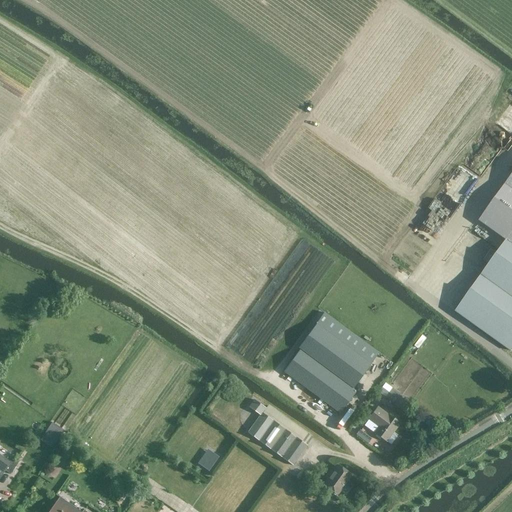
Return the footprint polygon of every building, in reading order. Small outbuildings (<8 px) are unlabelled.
[(511,347),(511,174),(479,220),(506,239),(454,310),(510,350),(511,347)] [(356,391),(352,389),(378,353),(324,313),(298,348),(300,349),(283,372),(340,413),(356,391)] [(392,388),(385,397),(400,408),(407,399),(392,388)] [(307,446),(306,445),(313,437),(268,405),(266,408),(254,399),(249,407),(260,415),(247,432),(293,466),(307,446)] [(377,408),(369,419),(378,426),(374,433),(386,441),(399,423),(387,414),(387,415),(377,408)] [(247,511),(278,470),(236,440),(204,417),(176,456),(207,479),(183,511),(247,511)] [(41,439),(53,446),(64,428),(52,420),(41,439)] [(369,441),(372,436),(359,429),(356,435),(369,441)] [(11,459),(7,466),(0,461),(0,477),(5,471),(10,474),(17,464),(11,459)] [(351,475),(338,466),(324,485),(337,494),(351,475)] [(86,511),(83,509),(81,511),(72,511),(56,501),(48,511),(86,511)]
